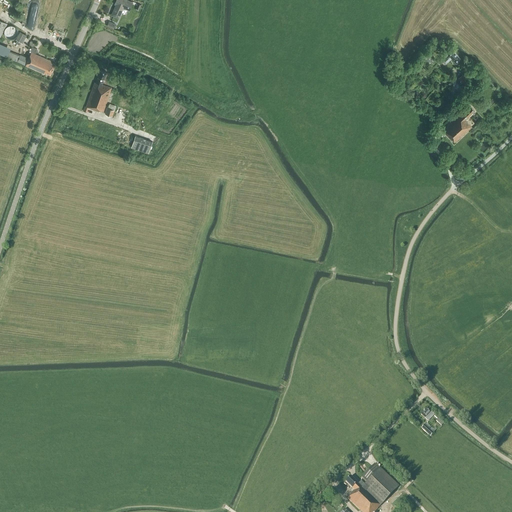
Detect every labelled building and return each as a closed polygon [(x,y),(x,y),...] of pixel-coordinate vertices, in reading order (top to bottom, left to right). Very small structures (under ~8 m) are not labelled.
[(129,10),(132,2),(126,0),(116,0),(116,2),(117,2),(111,15),(118,18),(123,7),(129,10)] [(107,26),(114,29),(116,24),(109,21),(107,26)] [(23,43),(27,35),(20,31),(16,40),(23,43)] [(51,61),(35,53),(37,49),(32,47),(30,52),(31,52),(28,58),(20,55),(20,56),(9,51),(7,57),(17,62),(17,61),(26,65),(45,74),(46,73),(50,75),(55,64),(51,62),(51,61)] [(460,60),(451,49),(442,56),(442,57),(440,59),(445,64),(452,59),(456,64),(460,60)] [(102,85),(106,72),(100,70),(98,78),(97,78),(96,80),(97,80),(96,82),(95,82),(86,106),(85,106),(83,111),(87,112),(88,109),(90,109),(91,108),(99,111),(99,110),(103,111),(111,88),(102,85)] [(467,84),(469,82),(468,81),(468,80),(463,74),(458,78),(464,84),(465,83),(467,84)] [(473,94),(481,88),(479,85),(471,91),(473,94)] [(114,110),(116,106),(109,104),(108,107),(107,107),(105,113),(112,116),(114,110)] [(467,117),(475,111),(469,105),(459,114),(442,130),(451,140),(452,139),(455,142),(471,127),(465,120),(467,117)] [(144,138),(135,135),(131,147),(140,150),(144,138)] [(426,420),(433,414),(427,408),(421,414),(426,420)] [(430,437),(433,433),(424,425),(421,428),(430,437)] [(374,511),(399,487),(381,469),(368,481),(362,488),(350,477),(345,482),(354,491),(350,495),(351,495),(347,498),(361,511),(374,511)]
